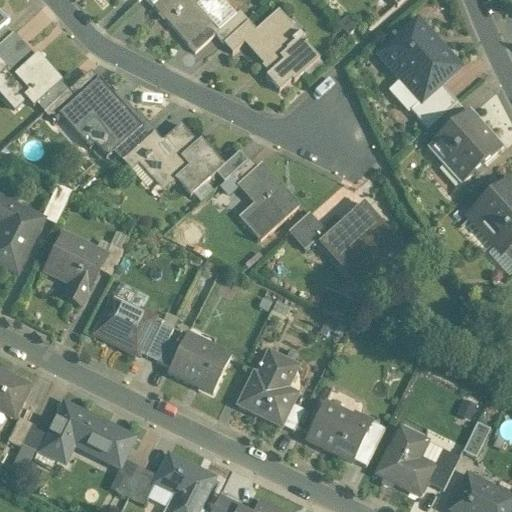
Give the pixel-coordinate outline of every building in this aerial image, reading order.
[(144,0),(152,9),(162,0),(144,0)] [(162,0),(152,9),(186,47),(210,25),(218,34),(236,18),(219,0),(162,0)] [(388,0),(397,9),(406,0),(388,0)] [(278,13),(255,34),(256,35),(244,46),(263,67),(266,65),(273,73),(266,79),(278,93),(291,83),(293,85),(319,62),(301,41),(306,37),(303,34),(295,41),(275,19),(280,15),(278,13)] [(236,18),(218,34),(218,35),(215,38),(223,46),(247,25),(239,15),(236,18)] [(0,33),(5,29),(9,25),(8,24),(7,25),(0,17),(0,33)] [(457,75),(429,43),(432,40),(417,23),(395,42),(393,40),(390,43),(392,45),(378,57),(394,75),(398,71),(406,80),(406,81),(424,102),(425,103),(442,88),(457,75)] [(210,25),(186,47),(195,56),(215,38),(218,35),(218,34),(210,25)] [(247,25),(223,46),(232,56),(244,46),(256,35),(255,34),(247,25)] [(5,29),(0,33),(0,47),(12,37),(5,29)] [(12,37),(0,47),(0,62),(1,63),(4,67),(24,50),(12,37)] [(35,62),(24,50),(4,67),(1,63),(0,63),(0,83),(5,89),(0,94),(0,96),(14,112),(26,102),(33,110),(60,85),(37,60),(35,62)] [(90,75),(68,94),(76,102),(98,83),(98,84),(98,83),(90,75)] [(76,102),(64,113),(105,160),(112,154),(139,130),(138,129),(98,84),(98,83),(76,102)] [(457,105),(442,88),(425,103),(424,102),(411,114),(428,132),(439,122),(457,105)] [(470,119),(457,105),(439,122),(449,133),(459,123),(462,126),(470,119)] [(470,119),(462,126),(459,123),(449,133),(428,152),(461,189),(503,152),(472,117),(470,119)] [(139,130),(112,154),(122,164),(154,135),(144,124),(138,129),(139,130)] [(162,145),(138,167),(139,168),(141,170),(145,166),(169,192),(176,185),(190,200),(216,176),(224,169),(224,168),(202,144),(198,148),(181,128),(162,145)] [(154,135),(122,164),(131,175),(139,168),(138,167),(162,145),(154,136),(154,135)] [(239,155),(224,168),(224,169),(216,176),(224,185),(229,181),(247,164),(239,155)] [(247,164),(229,181),(239,191),(258,174),(249,163),(247,164)] [(258,174),(239,191),(255,209),(240,223),(261,246),(300,211),(263,170),(258,174)] [(511,185),(510,182),(469,219),(503,256),(511,247),(511,185)] [(45,223),(0,199),(0,224),(2,226),(0,230),(0,269),(17,278),(45,223)] [(401,252),(365,210),(323,246),(324,247),(332,241),(366,280),(358,286),(359,288),(401,252)] [(310,216),(288,235),(305,254),(326,235),(310,216)] [(116,235),(110,248),(123,254),(129,241),(116,235)] [(95,253),(64,238),(46,274),(71,287),(64,301),(82,310),(100,274),(107,259),(105,258),(95,253)] [(105,258),(110,248),(100,243),(95,253),(105,258)] [(511,247),(503,256),(511,266),(511,247)] [(110,248),(105,258),(107,259),(100,274),(110,279),(123,254),(110,248)] [(323,308),(344,316),(349,300),(328,293),(323,308)] [(155,320),(113,300),(94,337),(136,358),(155,320)] [(167,316),(161,327),(173,333),(178,321),(167,316)] [(157,365),(168,342),(173,333),(161,327),(145,359),(157,365)] [(210,350),(208,354),(185,343),(187,338),(186,338),(180,348),(169,371),(168,374),(212,396),(230,360),(210,350)] [(180,348),(168,342),(157,365),(169,371),(180,348)] [(296,398),(278,389),(290,366),(269,356),(257,379),(254,377),(237,409),(280,430),(292,408),(296,398)] [(29,389),(0,374),(0,413),(14,421),(29,389)] [(352,421),(324,406),(306,442),(352,465),(353,463),(372,426),(354,417),(352,421)] [(134,441),(64,407),(42,452),(59,460),(68,442),(121,468),(134,441)] [(304,414),(292,408),(281,429),(293,436),(304,414)] [(19,422),(7,445),(20,451),(21,448),(31,427),(19,422)] [(372,426),(353,463),(366,469),(385,432),(372,426)] [(477,426),(463,455),(475,462),(490,433),(477,426)] [(44,434),(31,427),(21,448),(34,454),(44,434)] [(433,470),(413,461),(422,442),(399,431),(376,477),(406,492),(405,492),(420,499),(426,486),(434,471),(433,470)] [(199,511),(215,481),(168,458),(157,480),(154,487),(176,499),(169,511),(199,511)] [(454,471),(437,463),(433,470),(434,471),(426,486),(443,495),(454,471)] [(143,472),(130,466),(116,495),(128,502),(143,472)] [(143,472),(128,502),(143,509),(154,487),(157,480),(143,472)] [(496,493),(467,479),(451,511),(509,511),(511,506),(511,503),(495,495),(496,493)] [(240,510),(219,499),(213,511),(237,511),(238,511),(239,511),(240,510)] [(143,509),(128,502),(123,511),(147,511),(148,511),(143,509)] [(277,511),(259,503),(255,511),(239,511),(238,511),(237,511),(277,511)]
